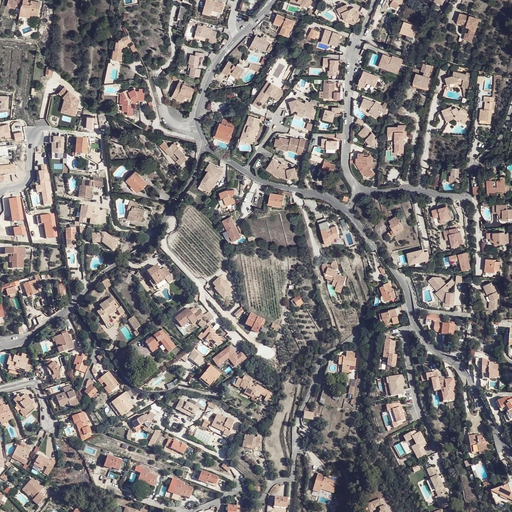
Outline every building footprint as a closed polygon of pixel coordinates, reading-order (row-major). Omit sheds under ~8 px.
[(27,0),(24,0),(23,6),(21,13),(28,14),(29,13),(33,14),(37,15),(40,3),(31,1),(30,3),(30,6),(27,5),(27,2),(27,0)] [(212,0),(205,0),(202,10),(210,13),(211,10),(221,13),(224,3),(212,0)] [(285,0),(284,1),(280,11),(282,11),(285,2),(289,3),(289,1),(290,0),(288,0),(285,0)] [(289,0),(290,0),(297,3),(298,1),(301,2),(303,5),(306,8),(312,3),(309,0),(289,0)] [(342,4),(333,9),(336,14),(339,13),(340,15),(343,20),(344,19),(345,21),(354,23),(354,21),(354,20),(355,19),(356,17),(353,11),(349,6),(347,7),(345,9),(342,4)] [(280,34),(284,36),(285,34),(289,35),(291,30),(292,30),(295,22),(279,15),(278,18),(276,17),(275,20),(284,24),(283,27),(280,34)] [(467,19),(459,16),(457,21),(455,20),(453,27),(463,30),(464,29),(464,28),(468,29),(467,30),(466,34),(468,38),(466,43),(470,44),(477,21),(467,18),(467,19)] [(411,24),(404,21),(400,32),(406,34),(404,39),(413,43),(415,38),(414,37),(418,27),(411,25),(411,24)] [(212,29),(197,25),(194,34),(208,38),(207,42),(212,44),(214,39),(216,32),(211,30),(212,29)] [(312,27),(309,34),(315,37),(318,30),(312,27)] [(326,28),(322,38),(329,40),(328,42),(333,44),(338,45),(342,34),(326,28)] [(128,36),(116,41),(114,51),(113,50),(111,59),(121,60),(122,52),(121,51),(121,48),(122,46),(127,43),(131,42),(128,36)] [(256,36),(252,44),(255,46),(265,52),(270,43),(256,36)] [(189,55),(188,64),(193,64),(192,67),(190,67),(189,76),(200,77),(200,68),(197,68),(195,68),(196,64),(198,64),(198,55),(201,56),(202,52),(194,52),(194,55),(189,55)] [(390,55),(384,53),(381,61),(383,65),(382,66),(388,69),(389,66),(399,70),(403,59),(393,55),(392,56),(392,58),(389,57),(390,55)] [(330,75),(336,75),(336,70),(338,70),(339,59),(332,59),(332,57),(323,57),(323,66),(328,66),(330,66),(330,75)] [(229,61),(223,70),(229,74),(230,74),(231,72),(237,76),(239,73),(242,75),(245,70),(238,65),(237,66),(229,61)] [(249,69),(259,72),(260,66),(250,63),(249,69)] [(425,79),(425,77),(429,65),(422,63),(419,71),(422,72),(421,75),(414,73),(411,83),(421,86),(420,89),(426,92),(427,88),(426,88),(422,86),(423,85),(427,86),(428,80),(425,79)] [(380,77),(365,71),(359,84),(365,87),(368,82),(376,86),(380,77)] [(446,85),(453,82),(458,81),(463,82),(462,84),(462,87),(468,88),(471,73),(466,72),(466,73),(454,71),(453,76),(445,78),(446,85)] [(493,92),(492,99),(495,100),(497,100),(499,80),(502,80),(502,76),(496,75),(493,92)] [(268,80),(253,104),(261,109),(270,94),(272,90),(278,93),(276,96),(280,98),(284,91),(268,80)] [(178,81),(171,95),(175,97),(182,100),(184,97),(185,95),(187,97),(189,93),(192,94),(194,89),(178,81)] [(333,99),(341,99),(341,91),(334,91),(335,82),(324,82),(323,97),(334,97),(333,99)] [(64,87),(59,91),(64,96),(62,97),(64,99),(67,103),(65,111),(74,113),(77,103),(73,101),(75,99),(64,87)] [(135,91),(133,88),(128,91),(127,90),(126,89),(125,89),(120,93),(124,100),(122,101),(122,105),(121,111),(127,111),(127,115),(133,115),(133,105),(130,105),(130,102),(131,101),(132,100),(133,100),(134,100),(136,100),(137,100),(144,101),(144,89),(138,89),(138,91),(135,91)] [(279,100),(280,98),(276,96),(278,93),(272,90),(270,94),(279,100)] [(375,102),(364,97),(361,105),(371,109),(370,110),(373,112),(377,115),(381,110),(382,107),(378,104),(376,102),(375,102)] [(480,121),(489,122),(490,115),(491,113),(493,113),(495,100),(492,99),(483,98),(483,102),(485,102),(484,110),(480,109),(479,121),(480,121)] [(67,103),(64,99),(60,113),(74,116),(74,113),(65,111),(67,103)] [(310,114),(314,106),(307,102),(306,105),(304,104),(296,99),(289,101),(292,111),(295,110),(303,114),(305,111),(310,114)] [(445,117),(451,114),(453,113),(456,115),(454,117),(461,121),(462,120),(465,123),(468,119),(466,117),(468,115),(460,109),(458,109),(455,107),(451,109),(450,106),(441,110),(445,117)] [(332,111),(326,108),(322,118),(332,121),(335,111),(340,112),(340,107),(332,107),(332,111)] [(260,118),(249,114),(246,123),(245,123),(240,137),(253,140),(257,130),(260,123),(258,122),(260,118)] [(454,117),(451,114),(445,117),(448,124),(442,127),(450,128),(454,117)] [(219,122),(215,135),(229,140),(235,122),(223,118),(221,123),(219,122)] [(365,125),(358,133),(372,146),(377,140),(374,137),(376,135),(365,125)] [(406,133),(406,126),(398,125),(398,128),(388,127),(387,135),(395,135),(393,149),(396,150),(396,153),(402,154),(403,139),(403,133),(406,133)] [(21,132),(14,133),(16,141),(23,139),(21,132)] [(63,137),(49,137),(49,143),(51,143),(50,153),(63,154),(63,137)] [(277,146),(277,147),(287,150),(287,149),(296,152),(296,153),(301,155),(305,140),(300,139),(299,140),(290,137),(290,140),(286,139),(280,137),(279,138),(277,146)] [(327,138),(322,137),(321,146),(325,146),(325,148),(336,148),(337,141),(327,140),(327,138)] [(74,156),(74,154),(86,155),(87,144),(85,143),(85,139),(75,138),(75,145),(71,145),(70,156),(74,156)] [(163,142),(160,146),(170,156),(173,153),(178,158),(175,160),(179,165),(186,159),(184,156),(185,155),(177,148),(177,149),(172,144),(169,147),(163,142)] [(356,157),(356,163),(360,163),(363,166),(360,169),(363,173),(364,173),(367,176),(373,171),(370,168),(374,164),(371,160),(373,158),(369,153),(368,155),(363,155),(363,153),(363,152),(358,152),(358,157),(356,157)] [(322,157),(312,153),(309,160),(319,164),(322,157)] [(272,160),(267,168),(275,173),(276,171),(281,175),(282,174),(287,179),(297,177),(296,168),(291,169),(286,165),(285,167),(281,164),(276,160),(272,160)] [(324,161),(321,172),(326,173),(328,167),(334,169),(335,164),(329,163),(329,162),(324,161)] [(222,171),(209,163),(205,170),(207,171),(199,185),(204,188),(206,185),(211,188),(218,178),(222,171)] [(461,169),(454,169),(453,177),(456,177),(455,183),(461,183),(462,177),(460,177),(461,169)] [(135,171),(127,179),(138,191),(146,183),(135,171)] [(500,180),(485,181),(486,193),(497,192),(497,198),(503,198),(503,192),(508,191),(507,185),(505,185),(504,176),(499,176),(500,180)] [(77,197),(90,198),(91,193),(88,192),(89,187),(91,188),(92,185),(102,186),(101,178),(93,177),(92,180),(81,179),(80,186),(81,186),(81,191),(78,191),(77,197)] [(127,179),(126,180),(137,192),(138,191),(127,179)] [(226,190),(219,192),(221,198),(223,197),(226,205),(230,203),(231,204),(235,203),(232,194),(228,196),(226,190)] [(268,204),(273,205),(273,203),(282,205),(284,195),(270,193),(268,204)] [(139,203),(129,200),(126,209),(129,210),(127,219),(134,220),(134,219),(141,221),(144,210),(137,208),(139,203)] [(94,207),(80,205),(79,213),(81,214),(81,218),(90,219),(89,224),(96,225),(98,215),(91,214),(89,214),(90,210),(91,210),(93,211),(94,207)] [(499,220),(505,220),(509,219),(508,210),(503,210),(503,205),(493,206),(493,214),(498,213),(499,220)] [(447,206),(432,210),(434,217),(439,215),(441,223),(445,222),(444,218),(449,217),(447,206)] [(498,213),(493,214),(496,219),(498,221),(505,223),(505,220),(499,220),(498,213)] [(393,235),(404,229),(399,221),(400,221),(397,216),(389,221),(390,223),(387,225),(393,235)] [(230,217),(222,221),(230,237),(234,236),(236,240),(241,238),(230,217)] [(65,228),(66,243),(73,243),(73,239),(75,239),(77,239),(77,234),(75,234),(75,226),(73,225),(69,225),(69,228),(65,228)] [(328,232),(329,237),(333,236),(333,238),(334,238),(339,237),(335,226),(330,227),(331,229),(332,231),(328,232)] [(457,227),(444,230),(446,239),(450,238),(452,246),(459,245),(458,243),(463,242),(461,234),(460,234),(459,232),(458,232),(457,227)] [(321,229),(325,245),(331,243),(329,237),(328,232),(327,230),(327,228),(321,229)] [(489,238),(489,241),(489,245),(495,245),(496,243),(504,242),(504,233),(500,234),(499,232),(482,232),(482,238),(485,238),(489,238)] [(329,237),(331,243),(325,245),(326,247),(332,245),(331,242),(334,241),(334,238),(333,238),(333,236),(329,237)] [(101,238),(92,238),(93,247),(102,246),(110,251),(113,247),(117,249),(119,246),(107,237),(104,237),(101,237),(101,238)] [(4,253),(10,252),(12,252),(13,257),(10,257),(9,257),(9,262),(10,262),(12,262),(12,268),(22,268),(22,256),(20,256),(20,250),(19,251),(19,247),(4,247),(4,253)] [(407,252),(409,263),(425,260),(423,250),(407,252)] [(468,251),(453,254),(455,260),(460,259),(461,267),(465,266),(465,268),(470,269),(469,266),(470,266),(468,260),(468,256),(469,256),(468,251)] [(496,271),(500,272),(502,263),(496,262),(497,261),(487,259),(485,272),(495,274),(496,271)] [(155,266),(146,272),(152,280),(156,286),(165,279),(171,275),(167,269),(165,266),(159,271),(155,266)] [(337,269),(328,266),(326,274),(334,277),(333,279),(338,281),(337,282),(344,285),(347,277),(336,273),(337,269)] [(21,279),(17,281),(19,285),(22,284),(27,295),(33,293),(33,295),(39,293),(36,286),(41,283),(38,275),(34,276),(34,278),(22,283),(21,279)] [(219,276),(212,283),(215,286),(219,291),(218,292),(224,298),(232,289),(219,276)] [(450,303),(449,307),(452,307),(454,292),(448,291),(446,289),(450,286),(446,282),(445,283),(439,276),(431,276),(428,279),(437,289),(435,291),(442,299),(442,302),(450,303)] [(106,279),(101,282),(105,289),(111,285),(106,279)] [(437,289),(428,279),(427,280),(435,291),(437,289)] [(15,293),(14,287),(19,285),(17,281),(8,285),(0,287),(0,290),(0,292),(7,290),(9,295),(13,294),(15,293)] [(380,285),(382,294),(383,294),(385,300),(395,297),(393,290),(390,291),(390,289),(388,282),(383,283),(383,284),(380,285)] [(491,282),(483,285),(487,296),(488,295),(489,297),(490,301),(489,309),(495,309),(496,298),(498,298),(493,286),(492,286),(491,282)] [(442,299),(435,291),(434,292),(442,302),(442,299)] [(299,296),(293,299),(297,306),(298,306),(299,307),(301,306),(300,305),(303,303),(299,296)] [(102,309),(97,312),(106,325),(111,322),(107,317),(116,311),(120,315),(124,312),(120,307),(118,309),(111,297),(99,306),(102,309)] [(188,308),(174,319),(181,328),(189,321),(188,320),(193,316),(190,311),(188,308)] [(381,319),(383,319),(386,318),(387,322),(393,321),(393,323),(399,322),(395,308),(388,310),(388,311),(379,313),(381,319)] [(199,311),(193,316),(196,319),(197,321),(203,316),(199,311)] [(263,320),(250,313),(245,324),(252,327),(251,329),(257,332),(260,326),(263,321),(263,320)] [(201,320),(197,324),(203,328),(206,324),(201,320)] [(449,330),(458,331),(459,326),(455,325),(455,323),(449,322),(449,324),(443,324),(441,334),(448,335),(449,330)] [(201,333),(198,337),(204,342),(205,340),(209,344),(209,343),(213,346),(215,344),(217,346),(223,341),(219,338),(219,339),(216,337),(215,338),(212,336),(215,332),(209,327),(203,334),(201,333)] [(149,349),(159,341),(161,340),(169,352),(174,348),(169,340),(168,340),(161,330),(144,342),(149,349)] [(76,339),(71,341),(68,342),(67,339),(69,338),(66,332),(61,334),(61,335),(56,337),(59,347),(56,348),(58,354),(64,351),(78,346),(76,339)] [(118,343),(125,338),(123,335),(116,340),(118,343)] [(394,354),(395,341),(393,341),(394,337),(384,336),(381,368),(396,369),(397,355),(394,354)] [(168,353),(169,352),(161,340),(159,341),(168,353)] [(230,346),(213,359),(218,366),(228,358),(235,366),(246,358),(242,352),(237,355),(230,346)] [(192,350),(183,356),(187,359),(189,358),(199,365),(203,359),(192,350)] [(342,366),(341,370),(349,371),(349,367),(355,367),(356,358),(354,358),(354,354),(346,353),(346,357),(341,357),(341,359),(338,359),(337,366),(342,366)] [(13,358),(8,357),(6,365),(8,366),(7,370),(13,371),(15,368),(24,370),(24,372),(29,373),(30,366),(27,365),(28,360),(25,359),(26,355),(21,354),(20,358),(13,356),(13,358)] [(80,357),(76,356),(73,365),(76,365),(74,370),(84,373),(86,366),(83,365),(86,357),(81,355),(80,357)] [(489,373),(489,374),(489,379),(495,379),(495,378),(499,378),(499,373),(498,372),(498,365),(493,365),(493,364),(489,364),(489,362),(481,359),(481,371),(490,371),(490,374),(489,373)] [(49,361),(44,363),(45,366),(44,366),(45,371),(46,371),(48,376),(47,376),(49,382),(59,378),(56,370),(58,368),(54,365),(55,364),(51,361),(51,362),(49,361)] [(221,373),(211,365),(200,377),(206,382),(206,381),(210,384),(214,379),(215,380),(221,373)] [(100,378),(106,386),(108,384),(113,390),(119,386),(108,372),(100,378)] [(436,372),(420,375),(421,382),(431,380),(433,391),(440,390),(438,381),(436,372)] [(401,373),(381,377),(383,385),(385,395),(396,393),(396,397),(403,396),(401,386),(403,385),(401,373)] [(244,393),(252,397),(253,395),(258,398),(260,394),(265,397),(264,400),(270,403),(272,398),(270,397),(272,393),(257,385),(256,387),(250,384),(251,380),(244,376),(242,380),(238,377),(234,385),(239,387),(240,386),(246,389),(244,393)] [(438,381),(440,390),(441,389),(446,388),(444,380),(443,378),(440,379),(440,380),(438,381)] [(453,378),(444,380),(446,388),(441,389),(443,401),(454,399),(452,391),(456,390),(453,378)] [(94,384),(89,379),(87,381),(88,383),(86,386),(88,388),(84,392),(90,398),(97,391),(92,386),(94,384)] [(53,396),(57,405),(66,401),(66,400),(69,398),(70,401),(71,404),(77,401),(69,385),(61,388),(62,392),(53,396)] [(111,401),(114,406),(117,404),(124,414),(132,407),(126,399),(129,397),(125,391),(111,401)] [(16,396),(12,400),(15,403),(14,405),(18,409),(21,406),(27,412),(33,407),(31,404),(32,403),(26,396),(25,397),(22,394),(18,398),(16,396)] [(198,408),(181,398),(175,408),(192,417),(198,408)] [(511,399),(508,402),(506,398),(496,403),(498,407),(499,407),(501,410),(507,407),(511,418),(511,399)] [(0,421),(2,421),(3,423),(8,421),(7,417),(9,416),(7,410),(5,411),(4,408),(3,406),(2,407),(0,401),(0,421)] [(397,401),(384,404),(386,411),(391,409),(394,422),(403,420),(399,405),(398,405),(397,401)] [(121,416),(124,414),(117,404),(114,406),(121,416)] [(24,415),(27,412),(21,406),(18,409),(24,415)] [(391,409),(386,411),(389,423),(394,422),(391,409)] [(71,416),(73,421),(74,421),(75,424),(77,430),(78,430),(88,427),(83,412),(71,416)] [(144,415),(132,423),(135,428),(143,424),(145,427),(148,429),(151,424),(147,421),(149,417),(152,419),(154,415),(148,412),(146,416),(144,415)] [(216,413),(211,426),(229,434),(230,431),(229,431),(234,419),(229,417),(228,419),(226,419),(227,418),(216,413)] [(211,426),(209,428),(210,429),(227,437),(229,434),(211,426)] [(78,433),(80,439),(86,437),(86,434),(88,433),(90,433),(88,427),(78,430),(79,433),(78,433)] [(417,428),(406,433),(409,439),(414,437),(417,442),(415,444),(417,449),(423,445),(428,443),(421,430),(419,432),(417,428)] [(153,447),(161,431),(156,429),(148,445),(153,447)] [(80,439),(81,442),(90,438),(88,433),(86,434),(86,437),(80,439)] [(241,447),(247,448),(248,446),(253,447),(258,447),(259,437),(244,435),(241,447)] [(476,435),(468,436),(471,455),(472,455),(472,456),(473,456),(474,457),(474,456),(475,456),(476,456),(476,455),(477,455),(477,454),(475,444),(477,444),(479,456),(490,454),(487,436),(483,436),(483,435),(477,436),(476,435)] [(172,441),(168,439),(165,446),(183,454),(186,446),(181,444),(181,445),(177,443),(178,440),(174,439),(172,441)] [(417,449),(415,444),(412,445),(417,453),(425,448),(423,445),(417,449)] [(11,457),(16,460),(18,456),(25,460),(32,448),(25,445),(23,448),(18,445),(11,457)] [(425,448),(417,453),(419,457),(427,452),(425,448)] [(50,470),(54,465),(55,462),(51,460),(50,461),(46,459),(45,459),(38,455),(32,465),(41,470),(43,466),(50,470)] [(107,456),(104,464),(111,466),(111,467),(119,470),(122,461),(107,456)] [(228,472),(230,468),(224,463),(222,467),(228,472)] [(439,473),(435,464),(428,468),(433,477),(432,477),(438,488),(440,494),(449,490),(446,484),(445,484),(440,473),(439,473)] [(141,468),(137,479),(144,481),(144,483),(153,486),(157,477),(148,474),(149,471),(141,468)] [(219,478),(201,471),(198,480),(216,487),(219,478)] [(325,476),(318,473),(313,490),(320,492),(321,489),(333,492),(336,482),(324,478),(325,476)] [(31,479),(24,487),(30,492),(30,493),(35,497),(32,500),(37,505),(44,498),(42,496),(46,491),(42,488),(42,489),(31,479)] [(177,480),(173,491),(180,493),(180,495),(189,498),(193,488),(183,485),(184,483),(177,480)] [(511,501),(505,485),(488,492),(493,507),(498,497),(511,502),(511,501)] [(287,507),(288,498),(274,497),(274,505),(278,505),(278,507),(287,507)] [(378,498),(362,507),(364,511),(367,511),(369,511),(368,507),(374,505),(376,506),(379,511),(378,511),(386,511),(385,509),(383,510),(382,506),(378,498)]
